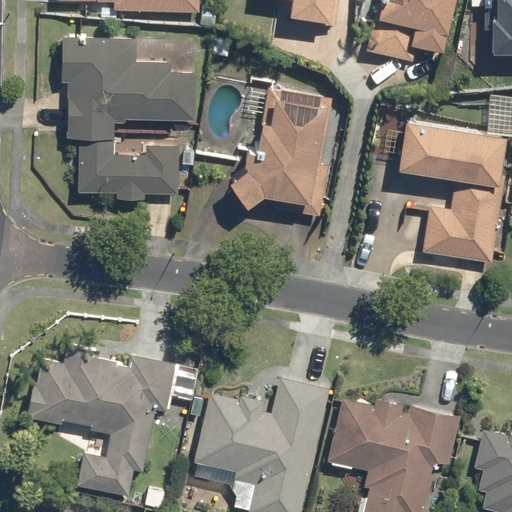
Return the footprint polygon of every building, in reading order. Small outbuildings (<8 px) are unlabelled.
[(110,0),(110,7),(196,10),(196,0),(110,0)] [(335,0),(286,0),(285,16),(333,22),(335,0)] [(373,0),(362,47),(409,58),(413,42),(438,48),(449,0),(373,0)] [(511,0),(478,0),(479,48),(511,48),(511,0)] [(134,34),(59,32),(58,79),(63,79),(62,133),(112,135),(112,117),(192,119),(194,68),(167,67),(168,57),(133,56),(134,34)] [(271,205),(316,213),(325,157),(319,157),(329,93),(263,83),(253,145),(243,143),(239,164),(222,176),(241,204),(252,197),(272,200),(271,205)] [(506,132),(400,116),(392,165),(451,174),(447,204),(426,201),(418,250),(486,260),(506,132)] [(177,140),(76,138),(74,189),(112,190),(112,196),(140,197),(141,190),(175,191),(177,140)] [(165,411),(175,360),(64,340),(60,357),(38,353),(33,382),(27,381),(21,414),(108,430),(104,453),(79,449),(73,481),(136,493),(152,409),(165,411)] [(243,511),(248,511),(296,511),(327,384),(278,373),(272,400),(206,384),(186,469),(235,481),(230,503),(244,506),(243,511)] [(448,464),(459,413),(372,394),(371,402),(338,395),(324,458),(368,468),(362,494),(351,491),(346,511),(422,511),(433,461),(448,464)] [(511,511),(511,430),(485,424),(471,486),(482,489),(477,511),(511,511)] [(109,511),(97,507),(95,511),(70,511),(60,507),(57,511),(39,511),(17,502),(12,511),(109,511)]
